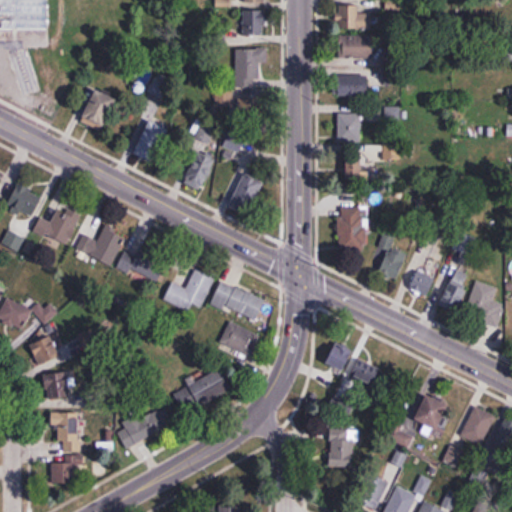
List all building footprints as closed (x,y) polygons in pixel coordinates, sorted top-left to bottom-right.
[(340,29),(368,29),(368,17),(360,17),(360,5),(340,5),(340,29)] [(244,35),(267,35),(267,11),(244,11),(244,35)] [(339,68),(373,67),(372,34),(339,35),(339,68)] [(9,55),(20,96),(41,91),(29,49),(9,55)] [(267,49),(236,49),(236,94),(258,94),(258,89),(267,89),(267,49)] [(338,96),(368,100),(371,79),(341,75),(338,96)] [(103,131),(119,100),(97,89),(82,121),(103,131)] [(362,113),(338,113),(338,142),(362,142),(362,113)] [(135,153),(153,161),(170,126),(153,118),(135,153)] [(232,149),(243,142),(238,133),(227,140),(232,149)] [(183,183),(201,192),(217,161),(199,152),(183,183)] [(376,158),(347,158),(347,180),(376,180),(376,158)] [(266,179),(249,170),(232,203),(250,212),(266,179)] [(44,199),(20,184),(7,204),(31,219),(44,199)] [(52,222),(43,216),(36,228),(64,246),(84,216),(64,204),(52,222)] [(340,249),(365,249),(365,209),(340,209),(340,249)] [(111,266),(126,238),(106,227),(98,242),(79,232),(72,245),(111,266)] [(119,269),(155,286),(170,255),(133,238),(119,269)] [(409,253),(390,246),(379,273),(398,280),(409,253)] [(440,305),(456,312),(472,275),(457,268),(440,305)] [(164,301),(189,312),(193,304),(202,308),(215,278),(195,269),(187,288),(172,282),(164,301)] [(430,297),(436,278),(416,271),(410,290),(430,297)] [(266,300),(221,281),(211,304),(256,323),(266,300)] [(465,318),(499,328),(505,305),(494,302),(498,287),(476,281),(465,318)] [(32,309),(4,297),(6,293),(0,290),(0,320),(24,330),(32,309)] [(47,324),(59,313),(48,302),(36,313),(47,324)] [(218,345),(246,364),(262,341),(234,322),(218,345)] [(77,336),(86,356),(103,348),(94,328),(77,336)] [(32,348),(41,361),(58,348),(49,336),(32,348)] [(326,364),(348,375),(359,354),(337,343),(326,364)] [(374,389),(382,370),(360,360),(352,379),(374,389)] [(174,391),(183,413),(232,393),(223,371),(174,391)] [(81,408),(80,374),(45,375),(47,409),(81,408)] [(439,396),(414,412),(429,435),(454,419),(439,396)] [(116,426),(126,449),(176,428),(167,406),(116,426)] [(461,436),(481,447),(497,418),(477,407),(461,436)] [(80,452),(80,412),(52,412),(52,452),(80,452)] [(489,450),(504,459),(511,445),(511,419),(508,418),(489,450)] [(331,469),(356,469),(356,431),(331,431),(331,469)] [(77,462),(52,462),(52,485),(77,485),(77,462)] [(362,504),(377,511),(390,483),(374,477),(362,504)] [(419,485),(428,488),(431,482),(422,479),(419,485)] [(410,511),(418,496),(397,487),(385,511),(410,511)] [(426,501),(420,511),(447,511),(456,494),(450,491),(442,508),(426,501)]
